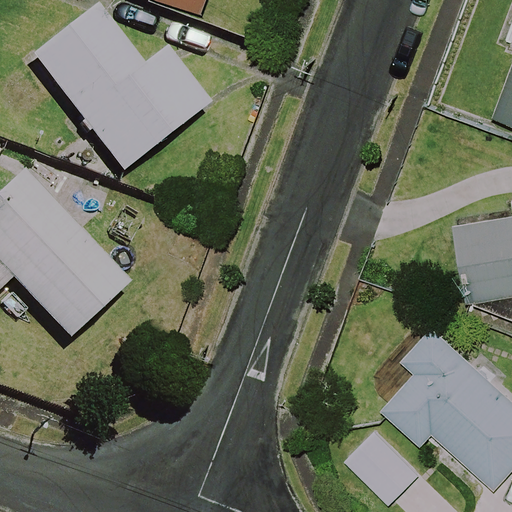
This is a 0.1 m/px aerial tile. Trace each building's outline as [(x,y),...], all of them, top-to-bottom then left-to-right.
[(163,0),(201,14),(206,0),(163,0)] [(135,72),(90,14),(27,63),(115,178),(202,112),(158,54),(135,72)] [(511,65),(493,118),(511,125),(511,65)] [(120,289),(15,180),(0,194),(0,287),(4,284),(62,345),(120,289)] [(511,217),(455,229),(466,305),(511,322),(511,217)] [(511,467),(511,403),(430,329),(367,397),(419,445),(431,432),(492,489),(511,467)] [(417,476),(372,432),(343,462),(388,506),(417,476)]
